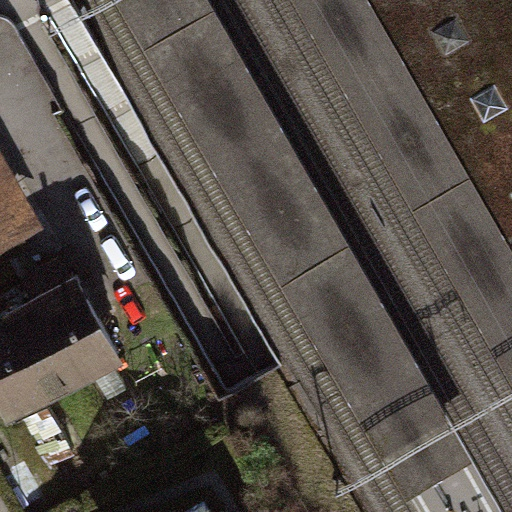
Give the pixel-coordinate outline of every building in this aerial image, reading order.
[(124,0),(414,499),(474,462),(209,0),(124,0)] [(300,0),(511,368),(511,243),(509,238),(506,233),(478,184),(453,141),(436,111),(372,0),(300,0)] [(511,228),(506,233),(509,238),(511,236),(511,0),(372,0),(436,111),(470,92),(486,122),(453,141),(478,184),(511,163),(511,228)] [(486,122),(470,92),(436,111),(453,141),(486,122)] [(0,252),(43,227),(0,154),(0,252)] [(506,233),(511,228),(511,163),(478,184),(506,233)] [(0,398),(6,409),(119,347),(79,275),(73,278),(63,259),(24,280),(35,299),(0,317),(0,398)] [(220,511),(214,501),(193,511),(220,511)]
